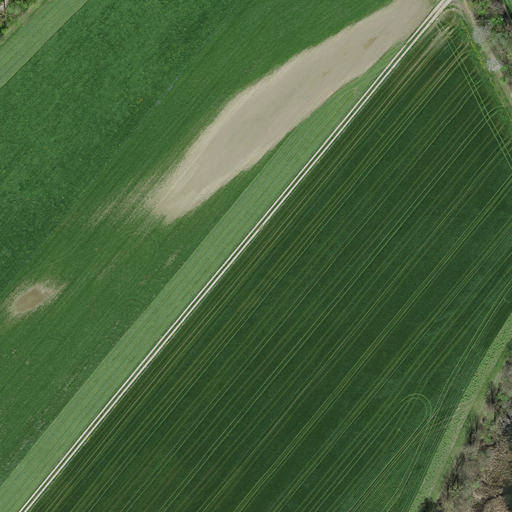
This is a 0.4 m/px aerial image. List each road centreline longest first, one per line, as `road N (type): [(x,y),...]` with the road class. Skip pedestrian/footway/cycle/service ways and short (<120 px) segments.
road 1 (track): [(511,28),(497,0),(447,0),(25,511)]
road 2 (track): [(511,371),(446,511)]
